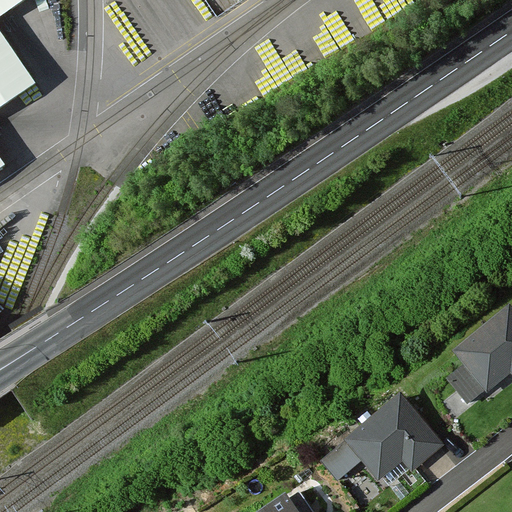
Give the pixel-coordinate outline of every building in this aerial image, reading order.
[(0,0),(0,19),(28,0),(0,0)] [(0,110),(35,87),(0,36),(0,110)] [(511,317),(506,310),(456,351),(494,396),(511,381),(511,317)] [(401,396),(347,440),(376,475),(403,453),(418,471),(444,449),(401,396)] [(306,511),(294,496),(273,511),(306,511)]
